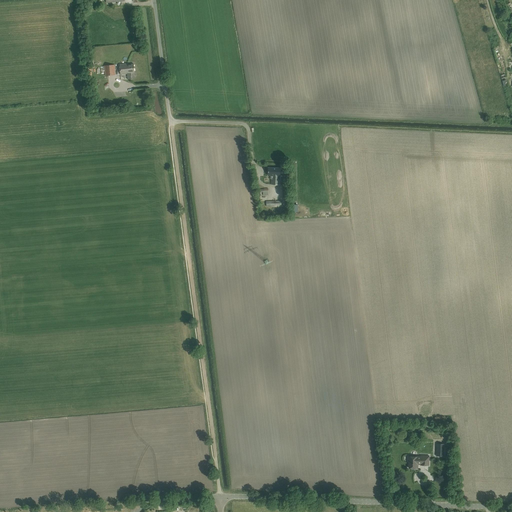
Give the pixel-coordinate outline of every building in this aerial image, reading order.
[(131,79),(131,73),(134,73),(133,64),(129,64),(129,63),(120,64),(120,74),(127,73),(128,79),(131,79)] [(116,75),(114,65),(104,65),(105,76),(116,75)] [(280,175),(280,168),(268,168),(268,175),(271,175),(271,179),(271,184),(279,184),(279,179),(280,179),(280,175)] [(436,456),(445,456),(445,444),(437,443),(436,456)] [(428,465),(429,456),(421,456),(421,457),(408,456),(408,462),(409,462),(409,468),(417,468),(418,465),(428,465)]
